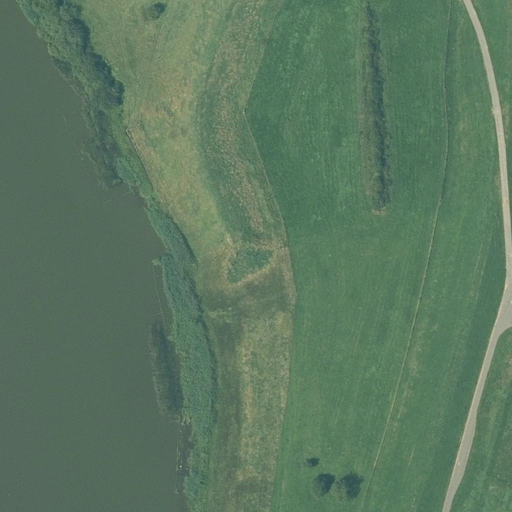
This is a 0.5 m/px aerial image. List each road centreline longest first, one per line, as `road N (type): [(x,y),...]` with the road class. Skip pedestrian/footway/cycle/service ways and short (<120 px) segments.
road 1 (track): [(465,0),(489,81),(501,164),(509,309)]
road 2 (track): [(440,511),(511,299)]
